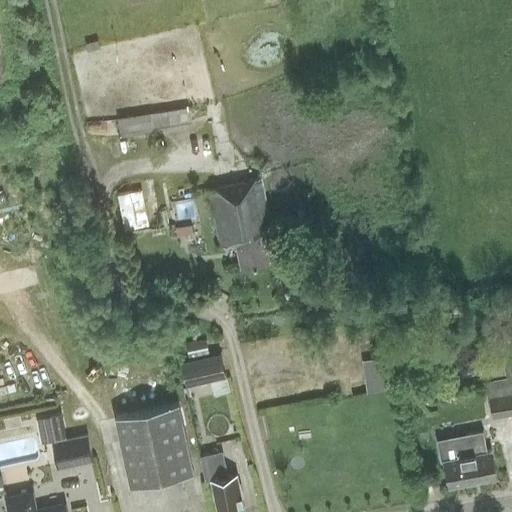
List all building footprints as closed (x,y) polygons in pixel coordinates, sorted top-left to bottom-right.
[(118,111),(119,129),(193,125),(192,107),(118,111)] [(241,267),(277,260),(260,179),(209,190),(221,248),(237,245),(241,267)] [(131,227),(151,222),(142,186),(121,191),(131,227)] [(0,208),(30,200),(27,189),(0,197),(0,208)] [(174,222),(174,233),(196,232),(195,221),(174,222)] [(506,353),(511,351),(511,325),(501,328),(506,353)] [(189,358),(209,354),(206,340),(186,344),(189,358)] [(221,353),(181,362),(187,387),(227,377),(221,353)] [(364,357),(369,391),(393,387),(388,353),(364,357)] [(504,357),(492,359),(495,375),(506,374),(507,373),(504,357)] [(511,393),(489,398),(493,417),(511,413),(511,393)] [(131,485),(194,471),(178,402),(115,416),(131,485)] [(483,431),(437,440),(441,462),(445,461),(450,485),(497,476),(492,451),(488,452),(483,431)] [(88,434),(52,441),(58,468),(93,461),(88,434)] [(225,476),(219,452),(200,456),(205,481),(212,479),(218,511),(244,511),(236,474),(225,476)] [(66,511),(65,504),(36,510),(33,492),(7,497),(9,511),(66,511)]
